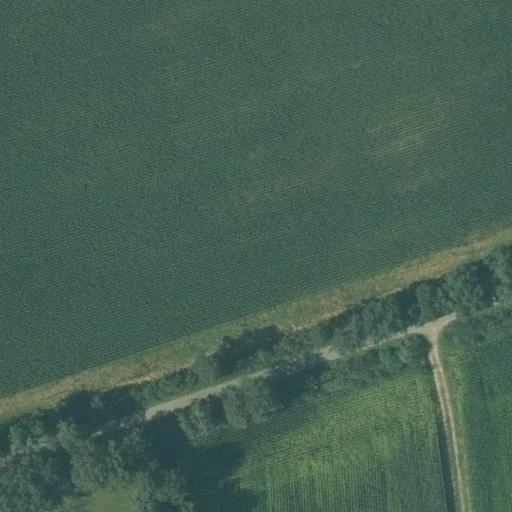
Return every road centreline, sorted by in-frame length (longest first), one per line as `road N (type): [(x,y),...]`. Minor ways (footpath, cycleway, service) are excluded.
road 1 (unclassified): [(0,467),(511,293)]
road 2 (track): [(428,321),(456,511)]
